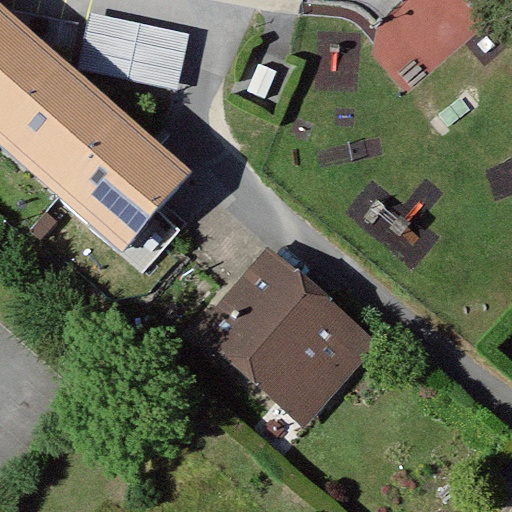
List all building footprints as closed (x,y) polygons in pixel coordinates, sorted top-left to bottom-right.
[(0,0),(0,23),(11,10),(0,0)] [(411,80),(506,5),(501,0),(407,0),(370,29),(411,80)] [(0,23),(0,151),(2,149),(77,68),(11,10),(0,23)] [(187,34),(88,13),(77,68),(176,89),(187,34)] [(77,68),(0,152),(0,215),(30,250),(142,125),(77,68)] [(74,292),(99,310),(107,306),(115,306),(143,275),(187,224),(177,214),(206,180),(142,125),(30,250),(43,265),(74,292)] [(374,344),(269,249),(203,320),(309,416),(374,344)] [(511,511),(511,461),(483,494),(503,511),(511,511)]
